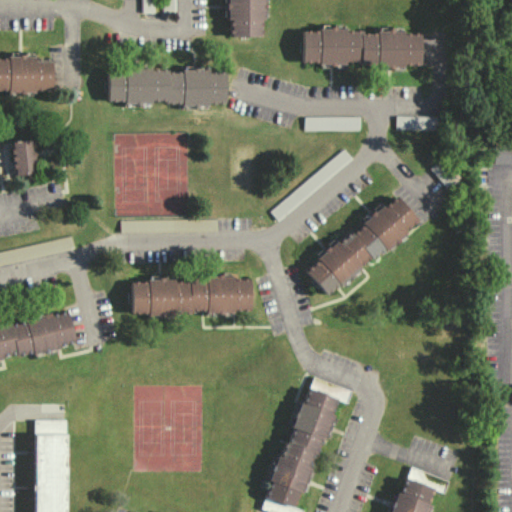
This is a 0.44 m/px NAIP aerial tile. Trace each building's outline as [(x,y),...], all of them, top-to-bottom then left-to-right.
[(139,0),(139,12),(153,12),(152,0),(139,0)] [(259,37),(260,0),(225,0),(224,36),(259,37)] [(417,66),(418,32),(301,28),(299,63),(417,66)] [(0,90),(48,92),(49,60),(32,59),(32,57),(0,55),(0,90)] [(222,66),(104,70),(105,103),(163,101),(164,106),(223,104),(222,66)] [(33,139),(11,140),(12,174),(35,173),(33,139)] [(493,163),(511,162),(511,145),(492,146),(493,163)] [(321,294),(416,223),(395,196),(300,266),(321,294)] [(128,278),(128,313),(247,311),(246,276),(128,278)] [(0,357),(71,343),(65,310),(0,322),(0,357)] [(264,511),(300,511),(301,509),(299,509),(328,398),(345,403),(349,388),(299,375),(264,511)] [(62,511),(62,419),(30,419),(30,511),(62,511)] [(387,511),(423,511),(433,488),(442,492),(446,481),(405,466),(387,511)]
